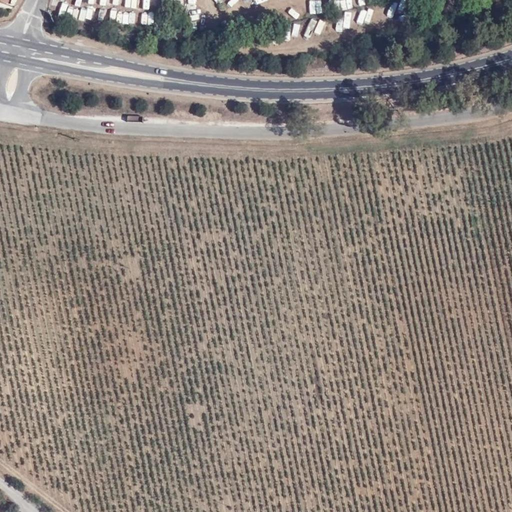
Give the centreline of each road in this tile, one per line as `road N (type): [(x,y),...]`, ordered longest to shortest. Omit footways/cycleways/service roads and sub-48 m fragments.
road 1 (track): [(0,134),(219,150),(511,126)]
road 2 (unclassified): [(21,113),(61,123),(302,134),(511,107)]
road 3 (secondary): [(29,60),(206,91),(312,89)]
road 4 (secondary): [(312,89),(192,77),(31,44)]
road 5 (secondary): [(312,89),(438,77),(511,59)]
